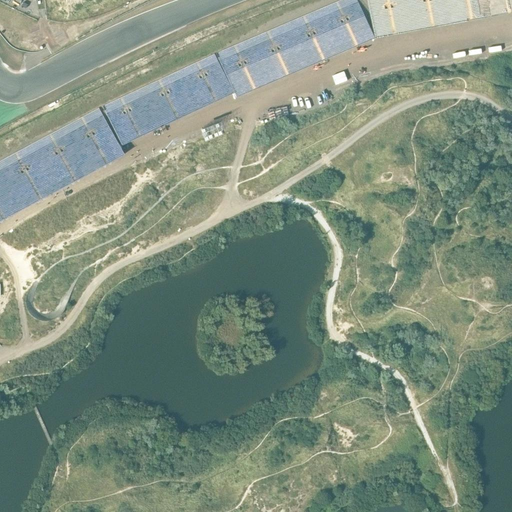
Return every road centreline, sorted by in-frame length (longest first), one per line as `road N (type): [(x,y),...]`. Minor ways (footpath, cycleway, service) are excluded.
road 1 (track): [(0,358),(56,334),(113,267),(263,198),(410,101),(462,94),(511,119)]
road 2 (track): [(263,198),(305,202),(339,246),(330,331),(401,379),(456,511)]
